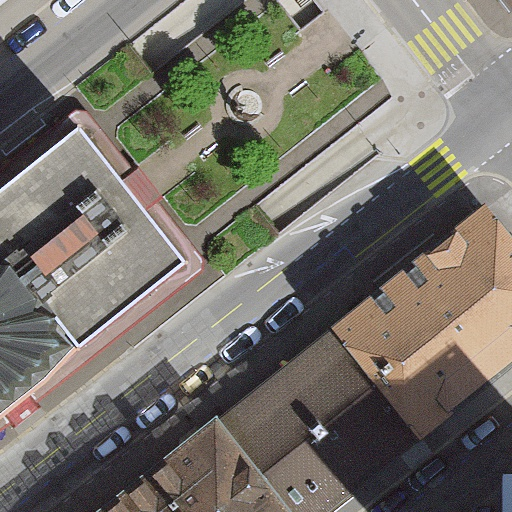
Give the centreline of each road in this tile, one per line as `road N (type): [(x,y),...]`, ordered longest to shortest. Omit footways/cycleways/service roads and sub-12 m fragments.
road 1 (primary): [(0,506),(497,113)]
road 2 (primary): [(120,0),(0,94)]
road 3 (residential): [(497,113),(409,0)]
